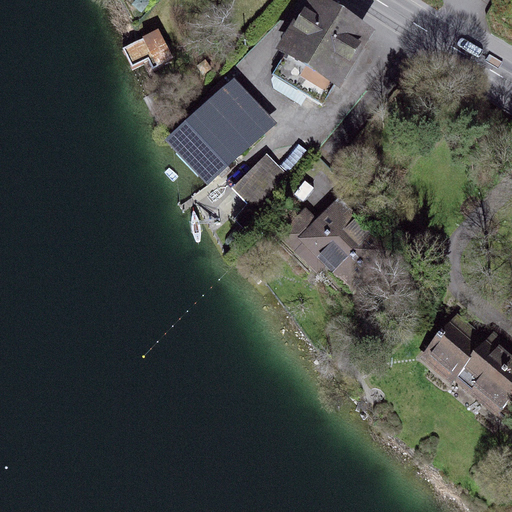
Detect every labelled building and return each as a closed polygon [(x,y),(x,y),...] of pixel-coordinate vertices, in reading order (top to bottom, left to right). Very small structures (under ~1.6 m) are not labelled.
[(363,39),(307,12),(278,69),(334,97),(363,39)] [(158,62),(176,51),(159,23),(141,35),(158,62)] [(472,109),(417,66),(360,136),(415,180),(472,109)] [(260,133),(226,99),(176,149),(209,183),(260,133)] [(291,163),(276,151),(244,189),(270,210),(301,171),(318,184),(337,162),(310,140),(291,163)] [(386,255),(334,198),(292,236),(344,293),(386,255)] [(489,345),(460,318),(436,344),(511,415),(511,340),(501,331),(489,345)]
